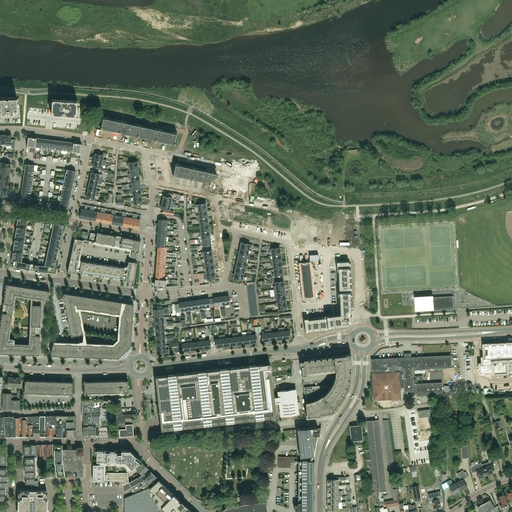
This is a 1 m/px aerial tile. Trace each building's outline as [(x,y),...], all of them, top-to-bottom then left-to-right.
[(17,97),(0,97),(0,109),(1,110),(1,113),(13,112),(13,109),(17,109),(17,97)] [(52,100),(51,113),(51,114),(52,114),(75,115),(76,115),(77,102),(77,101),(76,101),(53,99),(52,99),(52,100)] [(108,106),(102,130),(115,133),(115,131),(118,132),(119,132),(135,131),(134,119),(130,120),(132,111),(108,106)] [(165,119),(161,169),(176,172),(176,169),(170,169),(172,132),(191,140),(191,142),(195,172),(189,172),(189,170),(183,170),(182,173),(204,178),(198,135),(165,119)] [(11,149),(15,149),(16,140),(11,140),(11,135),(6,135),(6,146),(11,146),(11,149)] [(35,153),(36,147),(35,147),(36,138),(28,137),(27,146),(32,147),(31,152),(35,153)] [(80,153),(81,144),(73,143),(72,152),(71,157),(75,158),(76,152),(80,153)] [(95,158),(95,160),(106,163),(106,160),(102,159),(102,155),(95,154),(94,158),(95,158)] [(128,177),(139,176),(138,169),(130,170),(131,173),(128,174),(128,177)] [(91,179),(102,181),(102,178),(98,177),(98,174),(91,172),(90,177),(91,177),(91,179)] [(130,191),(140,189),(139,183),(132,183),(132,187),(130,187),(130,191)] [(95,190),(96,187),(88,185),(87,189),(88,189),(88,191),(99,194),(100,190),(95,190)] [(141,196),(134,197),(134,201),(131,201),(132,204),(134,204),(142,203),(141,196)] [(163,196),(162,200),(163,200),(163,202),(173,204),(175,205),(175,202),(173,201),(171,200),(172,198),(163,196)] [(161,204),(161,208),(164,209),(163,213),(165,214),(165,215),(173,215),(173,212),(169,211),(169,210),(169,209),(169,207),(172,207),(173,204),(163,202),(162,204),(161,204)] [(304,204),(296,226),(297,243),(310,242),(310,238),(303,239),(301,227),(302,225),(305,226),(309,218),(317,221),(318,216),(319,216),(342,225),(342,237),(335,237),(335,241),(348,241),(347,221),(304,204)] [(207,217),(206,211),(199,212),(199,215),(196,215),(197,219),(207,217)] [(54,222),(52,229),(62,231),(63,225),(54,222)] [(209,231),(208,224),(201,225),(201,229),(198,229),(199,232),(209,231)] [(52,229),(51,235),(61,237),(62,231),(52,229)] [(90,233),(89,241),(95,242),(99,242),(99,243),(104,244),(104,243),(111,245),(114,246),(114,245),(117,246),(123,247),(130,248),(130,249),(135,250),(135,251),(132,251),(131,256),(137,258),(140,242),(141,241),(97,232),(96,235),(95,235),(95,234),(95,233),(90,233)] [(60,243),(61,237),(51,235),(50,241),(60,243)] [(73,248),(72,252),(71,253),(72,253),(67,272),(76,274),(83,240),(77,239),(75,238),(74,241),(73,248),(72,248),(73,248)] [(210,245),(210,238),(202,239),(203,243),(200,243),(200,246),(210,245)] [(50,241),(48,247),(58,249),(60,243),(50,241)] [(48,247),(47,254),(57,256),(58,249),(48,247)] [(247,253),(248,250),(240,249),(240,251),(239,251),(238,254),(250,257),(250,254),(247,253)] [(56,262),(57,256),(47,254),(46,260),(56,262)] [(213,265),(212,258),(205,259),(205,262),(202,263),(203,266),(213,265)] [(46,260),(45,266),(44,266),(49,267),(54,268),(56,262),(46,260)] [(245,265),(245,262),(238,260),(237,263),(236,262),(236,266),(247,269),(248,266),(245,265)] [(137,263),(128,261),(125,281),(134,282),(137,263)] [(308,318),(304,319),(305,331),(306,331),(308,330),(308,331),(308,332),(313,331),(313,330),(316,329),(316,331),(321,330),(321,329),(323,329),(323,330),(328,329),(328,328),(328,326),(330,326),(330,327),(335,327),(335,325),(338,325),(338,326),(347,325),(346,322),(351,322),(351,321),(351,320),(351,314),(350,314),(350,310),(351,310),(349,261),(336,262),(336,268),(337,268),(338,268),(339,286),(340,286),(341,303),(339,303),(340,310),(342,310),(343,315),(327,317),(326,317),(326,319),(308,321),(308,319),(308,318)] [(81,262),(80,272),(123,278),(124,268),(81,262)] [(281,268),(274,269),(275,273),(272,273),(272,277),(282,275),(281,268)] [(204,280),(207,279),(215,278),(214,272),(206,272),(207,276),(204,277),(204,280)] [(242,277),(243,274),(235,272),(235,274),(234,274),(233,278),(245,281),(245,278),(242,277)] [(274,290),(284,288),(283,281),(276,282),(276,286),(273,286),(274,290)] [(39,355),(41,305),(32,305),(32,310),(32,321),(31,321),(31,330),(31,341),(30,341),(30,346),(23,346),(23,345),(18,345),(14,345),(14,339),(8,339),(9,330),(8,330),(10,319),(11,319),(12,310),(11,309),(13,299),(14,299),(14,294),(23,295),(23,296),(32,297),(43,298),(43,300),(47,301),(49,291),(6,284),(0,327),(0,353),(14,354),(14,352),(18,352),(18,354),(39,355)] [(133,304),(132,304),(65,293),(64,293),(63,294),(63,295),(71,336),(83,334),(83,330),(82,330),(78,311),(122,317),(120,329),(119,340),(113,346),(53,343),(51,353),(51,354),(51,355),(52,355),(68,356),(77,356),(76,354),(81,353),(80,356),(117,358),(118,358),(130,346),(131,346),(131,345),(134,305),(133,305),(133,304)] [(221,297),(222,305),(229,304),(230,304),(228,295),(228,296),(221,297)] [(415,298),(415,311),(454,309),(453,296),(433,297),(433,296),(427,296),(427,297),(415,298)] [(215,306),(222,305),(221,297),(214,298),(214,297),(214,298),(215,307),(215,306)] [(201,299),(202,308),(209,307),(210,307),(208,298),(201,299)] [(195,309),(202,308),(201,299),(194,301),(195,309)] [(188,310),(195,309),(194,301),(187,302),(188,310)] [(188,310),(187,302),(180,303),(180,302),(179,302),(181,312),(181,311),(188,310)] [(155,313),(154,313),(154,317),(163,317),(162,314),(169,314),(168,307),(162,308),(162,309),(157,310),(154,310),(155,313)] [(155,324),(163,324),(166,324),(166,326),(169,325),(169,322),(166,322),(166,321),(164,320),(163,321),(163,317),(154,317),(154,321),(155,321),(155,324)] [(281,328),(283,339),(289,339),(289,331),(284,332),(284,328),(281,328)] [(268,330),(269,341),(276,340),(275,333),(271,333),(271,329),(268,330)] [(256,335),(252,336),(251,332),(248,332),(250,343),(256,343),(257,343),(256,335)] [(235,334),(236,345),(243,344),(242,337),(238,337),(238,333),(235,334)] [(224,335),(222,335),(223,347),(230,346),(229,338),(225,339),(224,335)] [(209,341),(205,341),(205,337),(202,338),(203,349),(210,348),(209,341)] [(189,339),(190,351),(197,350),(196,342),(192,343),(191,339),(189,339)] [(484,364),(480,364),(481,373),(485,372),(485,374),(507,373),(507,363),(492,364),(491,358),(511,356),(511,344),(511,345),(511,343),(507,344),(507,345),(504,345),(504,344),(499,344),(499,345),(497,346),(497,344),(492,345),(492,346),(489,346),(489,345),(485,345),(485,358),(483,358),(484,364)] [(419,357),(412,357),(411,353),(404,354),(404,358),(372,359),(372,368),(372,371),(373,371),(376,371),(376,373),(373,374),(375,399),(400,398),(399,388),(402,388),(405,388),(405,391),(410,391),(410,394),(417,394),(417,396),(443,395),(442,383),(417,384),(416,380),(423,380),(422,376),(416,376),(416,379),(414,379),(414,376),(413,376),(413,369),(420,369),(423,369),(451,367),(451,355),(423,357),(423,358),(419,358),(419,357)] [(351,367),(352,367),(350,354),(303,359),(304,362),(300,362),(301,365),(302,376),(335,373),(335,376),(333,382),(332,384),(303,387),(307,417),(312,416),(315,416),(320,415),(320,413),(323,413),(330,412),(330,408),(330,407),(331,408),(334,406),(334,405),(337,402),(340,400),(339,399),(342,395),(343,395),(345,392),(344,392),(346,388),(347,388),(348,384),(349,379),(350,380),(351,376),(350,376),(350,371),(351,371),(351,367)] [(270,363),(262,364),(155,376),(161,430),(276,417),(274,403),(281,402),(283,416),(296,414),(293,389),(280,391),(281,399),(274,399),(270,363)] [(69,394),(72,394),(73,382),(25,380),(24,392),(28,393),(28,392),(37,392),(37,393),(43,393),(43,392),(52,393),(58,394),(58,393),(69,393),(69,394)] [(84,393),(112,392),(128,392),(128,389),(128,380),(127,380),(125,380),(122,380),(117,381),(84,381),(84,393)] [(19,398),(20,391),(17,391),(17,397),(11,397),(11,394),(2,393),(2,409),(10,409),(19,409),(19,400),(17,400),(17,398),(19,398)] [(120,437),(125,436),(123,414),(122,414),(121,403),(114,403),(116,437),(119,437),(120,437)] [(93,405),(82,405),(82,415),(83,415),(84,433),(84,436),(95,435),(96,435),(95,426),(100,425),(99,416),(100,416),(101,415),(101,412),(100,412),(100,411),(100,408),(99,408),(98,408),(97,408),(94,408),(93,405)] [(430,409),(418,411),(419,418),(431,416),(430,409)] [(125,415),(123,414),(125,436),(133,436),(133,424),(132,424),(132,421),(132,414),(125,415)] [(66,416),(65,437),(75,437),(76,417),(75,416),(66,415),(66,416)] [(46,416),(38,416),(33,416),(33,436),(40,436),(45,436),(46,422),(46,416)] [(55,421),(56,416),(46,416),(46,422),(45,436),(46,436),(46,437),(54,437),(55,437),(55,436),(54,436),(55,429),(55,422),(55,421)] [(55,421),(55,422),(55,429),(54,436),(55,436),(55,437),(65,437),(66,416),(61,416),(56,416),(55,421)] [(21,434),(21,417),(4,417),(5,425),(4,425),(5,437),(6,437),(13,437),(20,436),(20,435),(20,434),(21,434)] [(374,492),(385,491),(379,420),(367,421),(374,492)] [(392,489),(393,500),(399,499),(397,488),(388,420),(383,420),(392,489)] [(310,458),(315,457),(316,450),(317,444),(319,434),(321,434),(321,428),(320,428),(321,424),(320,428),(317,429),(317,427),(283,431),(284,439),(298,437),(300,457),(300,461),(301,461),(301,502),(298,502),(298,504),(294,504),(294,510),(301,510),(301,511),(308,511),(311,511),(313,511),(314,470),(314,466),(314,460),(314,461),(310,461),(310,458)] [(362,440),(361,425),(351,426),(352,441),(362,440)] [(25,457),(36,457),(37,457),(37,445),(23,445),(24,455),(25,455),(25,457)] [(52,445),(51,445),(37,445),(38,456),(37,456),(38,466),(41,466),(41,460),(42,460),(43,460),(44,459),(45,458),(45,457),(45,456),(54,456),(54,445),(52,445)] [(54,445),(54,456),(54,459),(56,476),(56,477),(64,477),(65,477),(65,476),(65,477),(63,470),(63,459),(62,449),(62,446),(62,445),(55,445),(54,445)] [(75,449),(62,449),(63,459),(63,470),(77,470),(77,476),(76,476),(76,477),(83,477),(83,468),(82,468),(82,460),(82,454),(83,454),(83,452),(83,447),(75,447),(75,449)] [(492,449),(486,451),(489,460),(494,459),(492,449)] [(97,462),(125,462),(131,468),(141,461),(130,450),(121,450),(121,452),(118,452),(118,450),(97,450),(97,462)] [(297,457),(278,456),(278,467),(290,467),(291,461),(297,461),(297,457)] [(38,486),(38,477),(36,477),(36,457),(25,457),(25,466),(23,466),(23,482),(25,482),(25,484),(31,483),(31,486),(38,486)] [(493,473),(492,470),(494,469),(492,465),(491,461),(482,465),(483,468),(486,476),(490,474),(493,473)] [(486,476),(483,468),(482,465),(481,463),(471,467),(472,473),(477,471),(478,473),(476,474),(478,477),(479,476),(480,478),(482,477),(483,477),(486,476)] [(104,464),(93,464),(93,480),(104,480),(104,464)] [(142,475),(143,474),(148,469),(143,464),(142,464),(136,470),(142,475)] [(143,474),(142,475),(138,477),(137,475),(134,476),(135,479),(123,486),(123,492),(131,487),(134,492),(148,486),(156,478),(156,477),(150,471),(145,476),(143,474)] [(460,481),(456,483),(460,491),(467,487),(463,480),(469,477),(466,472),(464,473),(463,471),(457,474),(460,481)] [(128,473),(106,473),(106,480),(122,480),(123,485),(129,482),(128,473)] [(192,511),(181,501),(180,502),(178,500),(179,499),(158,479),(149,488),(148,488),(157,509),(161,507),(166,511),(192,511)] [(460,491),(456,483),(454,485),(451,480),(444,483),(447,488),(450,487),(454,494),(460,491)] [(124,498),(124,501),(124,502),(124,511),(158,511),(157,509),(148,488),(124,498)] [(45,490),(39,490),(23,490),(20,490),(19,490),(19,492),(18,492),(17,511),(46,511),(47,492),(46,492),(46,491),(45,491),(45,490)] [(440,491),(428,494),(430,501),(432,501),(434,508),(441,506),(440,502),(442,501),(440,491)] [(502,511),(501,508),(504,507),(508,506),(503,495),(502,494),(500,495),(500,496),(497,497),(499,502),(498,503),(499,505),(497,507),(499,511),(502,511)] [(488,511),(499,511),(497,507),(494,508),(490,501),(484,504),(488,511)] [(267,511),(266,502),(227,507),(221,511),(267,511)] [(404,503),(399,503),(400,511),(406,511),(409,511),(409,509),(408,505),(404,506),(404,503)]
